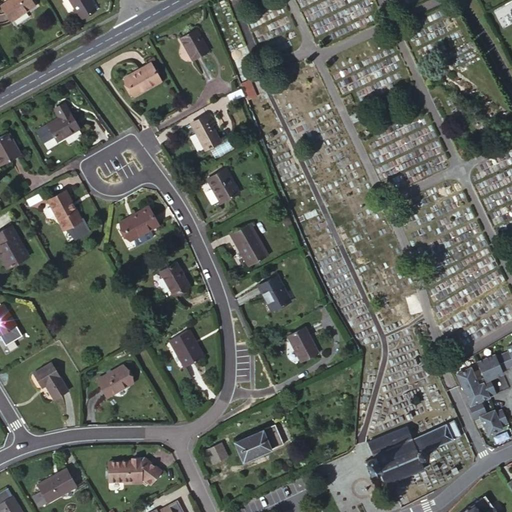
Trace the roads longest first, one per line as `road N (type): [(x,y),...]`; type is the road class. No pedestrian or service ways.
road 1 (residential): [(175,432),(213,413),(228,388),(228,349),(225,317),(195,238),(152,173)]
road 2 (residential): [(0,98),(139,22)]
road 3 (residential): [(28,444),(85,433),(175,432)]
road 4 (residential): [(152,173),(129,144),(89,170),(107,189),(123,187)]
